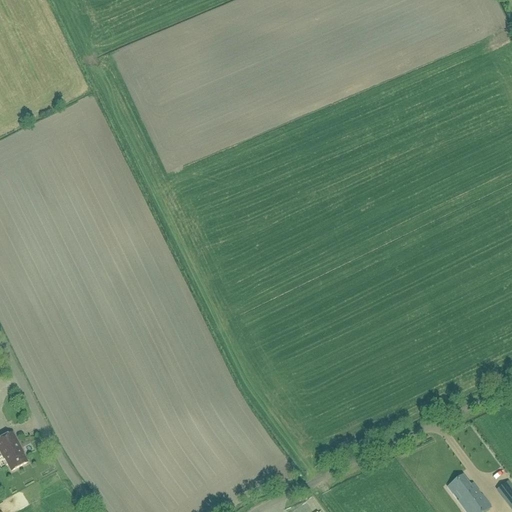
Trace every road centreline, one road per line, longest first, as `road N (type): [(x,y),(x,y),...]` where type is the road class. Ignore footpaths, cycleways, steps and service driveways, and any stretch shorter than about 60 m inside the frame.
road 1 (unclassified): [(255,511),(511,387)]
road 2 (unclassified): [(97,511),(63,466),(0,339)]
